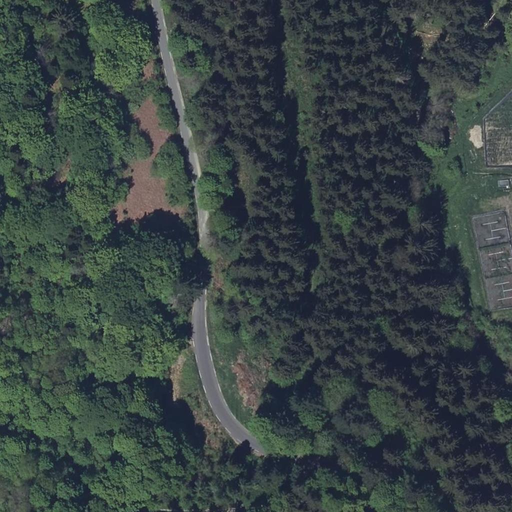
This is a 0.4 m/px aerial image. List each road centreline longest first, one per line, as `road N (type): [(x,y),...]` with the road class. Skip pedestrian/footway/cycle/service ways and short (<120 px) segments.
road 1 (unclassified): [(169,0),(213,221),(198,331),(207,388),(254,442),(327,468),(390,511)]
road 2 (track): [(280,511),(154,505),(118,511)]
